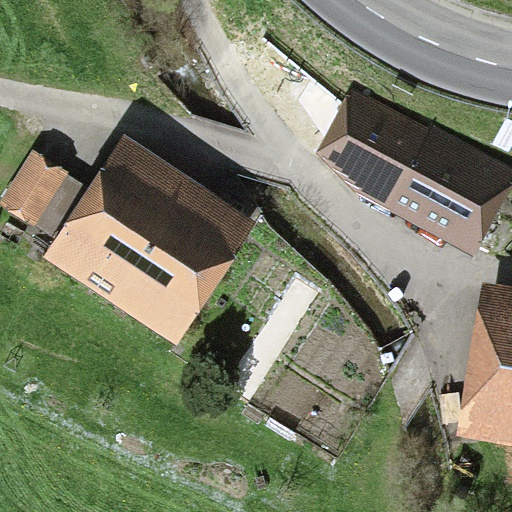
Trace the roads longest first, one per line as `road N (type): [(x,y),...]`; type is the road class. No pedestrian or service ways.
road 1 (residential): [(511,284),(436,274),(381,248),(295,169),(220,62),(196,0)]
road 2 (track): [(295,169),(0,94)]
road 3 (primary): [(511,67),(438,45),(355,0)]
